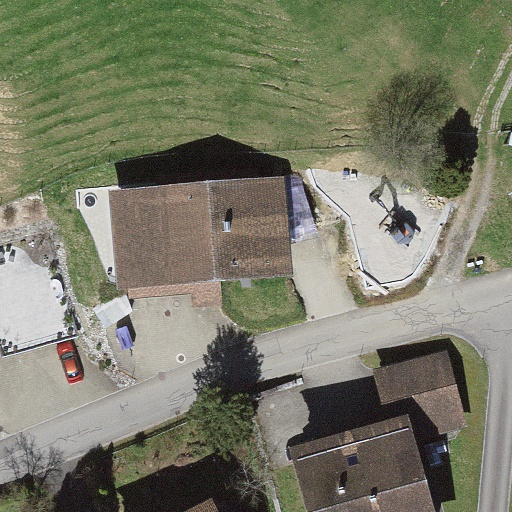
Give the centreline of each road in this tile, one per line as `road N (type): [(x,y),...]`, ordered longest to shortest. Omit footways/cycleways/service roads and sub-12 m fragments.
road 1 (residential): [(0,465),(195,377),(511,289)]
road 2 (track): [(511,91),(447,307)]
